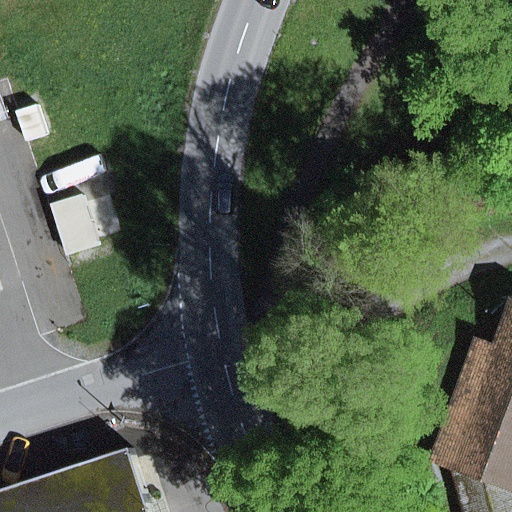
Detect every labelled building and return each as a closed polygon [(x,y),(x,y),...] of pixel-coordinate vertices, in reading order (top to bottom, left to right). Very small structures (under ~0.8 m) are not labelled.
[(78,234),(101,229),(91,184),(68,190),(78,234)] [(482,342),(438,461),(458,469),(511,488),(511,321),(502,349),(482,342)] [(135,449),(0,493),(0,511),(155,511),(153,505),(135,449)] [(470,511),(511,511),(511,488),(458,469),(470,511)] [(155,511),(168,511),(165,501),(153,505),(155,511)]
